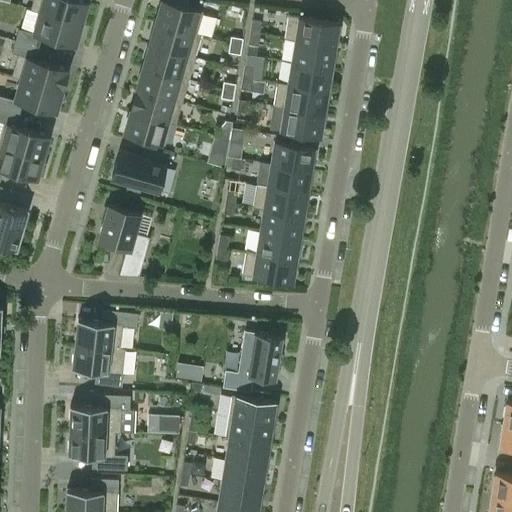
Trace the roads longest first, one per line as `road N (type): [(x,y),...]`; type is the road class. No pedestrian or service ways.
road 1 (tertiary): [(334,511),(419,0)]
road 2 (residential): [(365,4),(318,305)]
road 3 (residential): [(41,285),(127,0)]
road 4 (residential): [(318,305),(41,285)]
road 5 (residential): [(511,137),(475,361)]
road 6 (residential): [(29,511),(41,285)]
road 7 (residential): [(318,305),(284,511)]
road 8 (residential): [(475,361),(451,511)]
